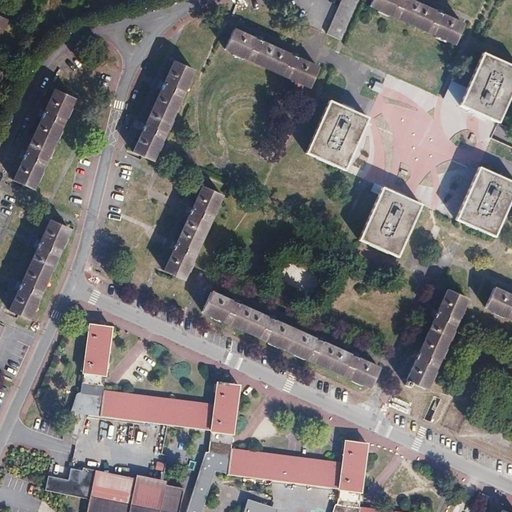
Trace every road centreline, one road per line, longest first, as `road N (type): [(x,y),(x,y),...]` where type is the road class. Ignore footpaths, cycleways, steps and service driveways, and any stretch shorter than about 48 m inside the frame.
road 1 (residential): [(71,288),(511,487)]
road 2 (residential): [(130,68),(71,288)]
road 3 (residential): [(71,288),(0,451)]
road 4 (residential): [(96,30),(72,40),(36,74),(0,155)]
